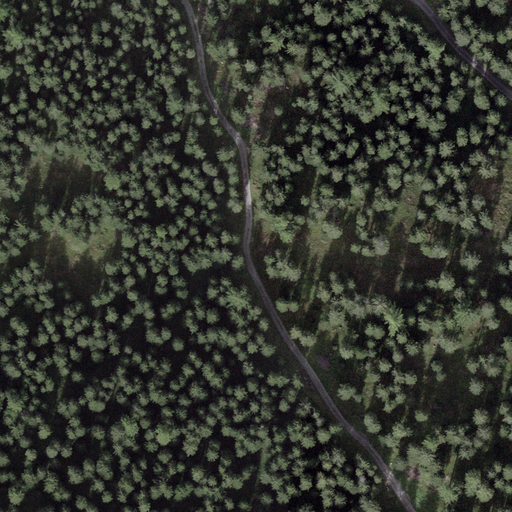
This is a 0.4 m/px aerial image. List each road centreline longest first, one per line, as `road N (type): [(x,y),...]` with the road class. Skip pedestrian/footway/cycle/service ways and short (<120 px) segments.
road 1 (track): [(423,511),(275,326),(250,256),(249,157),(211,96),(181,0)]
road 2 (track): [(511,95),(418,0)]
